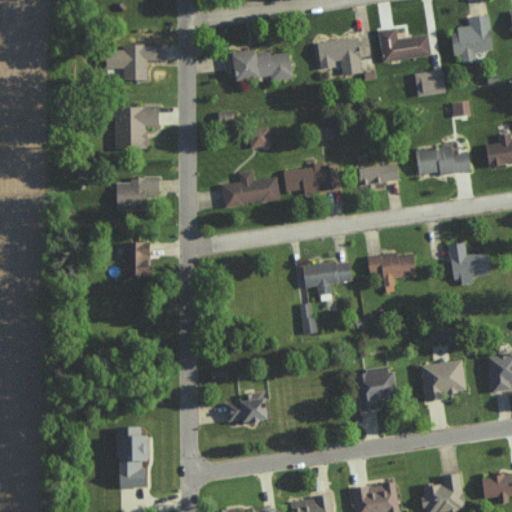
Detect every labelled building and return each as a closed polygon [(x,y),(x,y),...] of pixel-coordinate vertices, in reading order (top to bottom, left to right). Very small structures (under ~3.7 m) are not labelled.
[(465,16),(467,25),(454,26),(454,32),(448,33),(450,55),(459,54),(460,64),(473,62),(472,52),(490,49),(486,14),(465,16)] [(425,34),(395,38),(393,27),(375,30),(380,62),(429,54),(425,34)] [(338,75),(359,72),(354,36),(313,42),(317,69),(336,66),(338,75)] [(158,60),(158,43),(119,44),(119,49),(101,50),(102,68),(119,68),(120,80),(144,79),(144,60),(158,60)] [(227,55),(231,81),(267,76),(268,80),(289,77),(285,51),(268,54),(267,49),(227,55)] [(412,72),(414,95),(442,93),(440,69),(412,72)] [(451,116),(468,114),(466,100),(449,102),(451,116)] [(111,106),(111,148),(144,148),(144,126),(156,126),(156,106),(111,106)] [(231,110),(215,110),(215,123),(231,122),(231,110)] [(314,118),(315,139),(333,138),(332,117),(314,118)] [(246,129),(247,147),(268,145),(267,127),(246,129)] [(481,144),(484,165),(511,161),(511,139),(509,140),(508,132),(494,134),(496,142),(481,144)] [(415,174),(437,171),(437,175),(469,170),(466,151),(449,154),(447,144),(411,150),(415,174)] [(280,170),(282,191),(300,189),(301,193),(316,192),(315,186),(325,185),(322,161),(310,162),(311,167),(280,170)] [(396,161),(352,169),(355,186),(399,178),(396,161)] [(218,184),(221,206),(277,199),(275,176),(250,179),(249,169),(235,171),(236,182),(218,184)] [(113,209),(143,208),(142,196),(156,195),(155,176),(126,177),(126,181),(112,181),(113,209)] [(122,277),(145,277),(144,241),(121,242),(122,277)] [(445,244),(450,279),(458,278),(459,284),(472,282),(471,276),(485,274),(482,251),(464,254),(462,242),(445,244)] [(364,255),(365,274),(380,273),(381,290),(392,290),(391,276),(412,275),(411,252),(364,255)] [(346,259),(298,265),(301,287),(315,285),(316,300),(330,299),(328,283),(349,281),(346,259)] [(314,331),(309,302),(297,304),(302,334),(314,331)] [(488,390),(508,388),(507,380),(511,379),(511,352),(484,356),(488,390)] [(464,391),(459,357),(417,364),(422,397),(464,391)] [(353,371),(359,410),(373,408),(371,396),(394,393),(391,372),(385,373),(384,366),(353,371)] [(222,400),(224,421),(261,417),(259,390),(245,392),(246,398),(222,400)] [(141,485),(141,425),(112,425),(112,486),(141,485)] [(462,506),(458,471),(439,473),(440,481),(419,484),(422,511),(434,511),(445,511),(456,511),(456,507),(462,506)] [(511,471),(477,478),(481,498),(494,495),(496,503),(507,501),(506,496),(511,494),(511,471)] [(348,487),(351,511),(391,511),(397,511),(393,480),(348,487)] [(330,511),(328,494),(286,499),(287,511),(330,511)]
